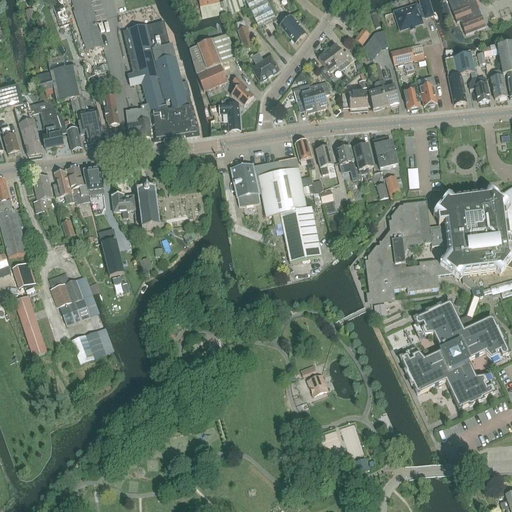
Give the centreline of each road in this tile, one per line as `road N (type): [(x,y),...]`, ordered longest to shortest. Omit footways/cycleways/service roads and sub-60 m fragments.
road 1 (tertiary): [(0,172),(264,137)]
road 2 (tertiary): [(264,137),(511,112)]
road 3 (residential): [(264,137),(270,92),(339,0)]
